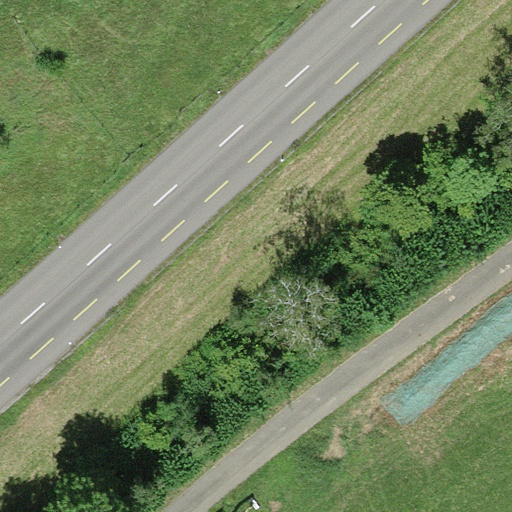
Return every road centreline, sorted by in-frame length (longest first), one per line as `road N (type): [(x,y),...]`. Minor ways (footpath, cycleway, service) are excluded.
road 1 (secondary): [(386,0),(0,340)]
road 2 (unclassified): [(511,257),(187,511)]
